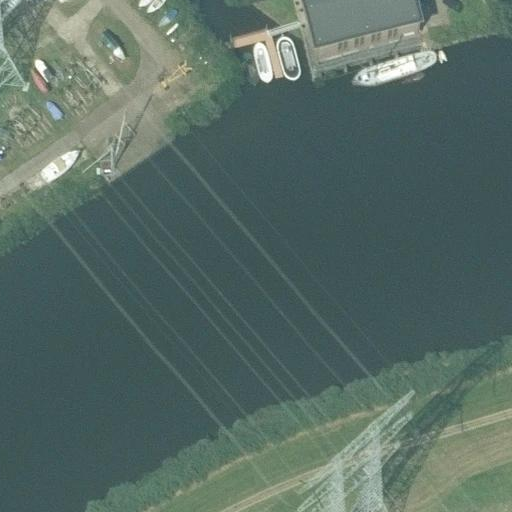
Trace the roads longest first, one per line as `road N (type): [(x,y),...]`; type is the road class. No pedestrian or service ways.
road 1 (track): [(228,511),(368,454),(511,412)]
road 2 (unknown): [(98,0),(135,55),(132,84),(19,164)]
